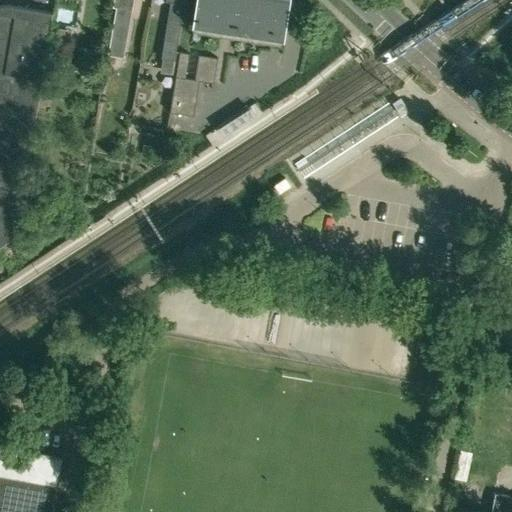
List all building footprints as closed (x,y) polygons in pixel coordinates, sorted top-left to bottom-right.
[(196,0),(192,25),(283,39),(288,0),(196,0)] [(0,245),(15,234),(53,11),(13,5),(11,5),(7,5),(5,5),(2,5),(0,5),(0,245)] [(132,12),(115,9),(108,54),(125,57),(132,12)] [(172,74),(181,20),(170,18),(161,72),(172,74)] [(186,72),(177,70),(175,77),(185,78),(186,72)] [(196,73),(195,79),(194,80),(199,80),(205,81),(206,75),(196,73)] [(175,77),(174,89),(197,92),(199,80),(194,80),(195,79),(185,78),(175,77)] [(197,92),(174,89),(172,100),(195,104),(197,92)] [(195,104),(172,100),(170,112),(193,116),(195,104)] [(279,194),(291,186),(285,178),(273,185),(279,194)] [(291,308),(293,296),(279,293),(277,305),(291,308)] [(0,511),(51,511),(57,486),(59,474),(62,457),(0,445),(0,511)] [(511,511),(511,496),(495,493),(491,511),(511,511)]
